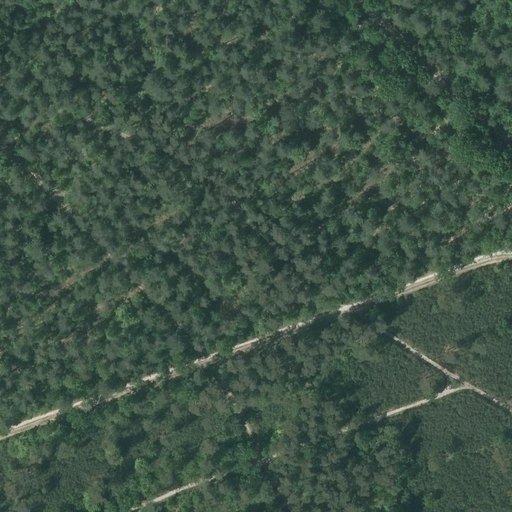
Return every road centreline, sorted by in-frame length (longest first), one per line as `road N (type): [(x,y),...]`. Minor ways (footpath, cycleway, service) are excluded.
road 1 (unknown): [(511,413),(271,252),(194,167),(0,90)]
road 2 (track): [(0,437),(347,309),(511,258)]
road 3 (track): [(289,511),(207,361),(0,143)]
road 4 (unknown): [(467,385),(114,511)]
road 5 (unclassified): [(511,171),(323,0)]
